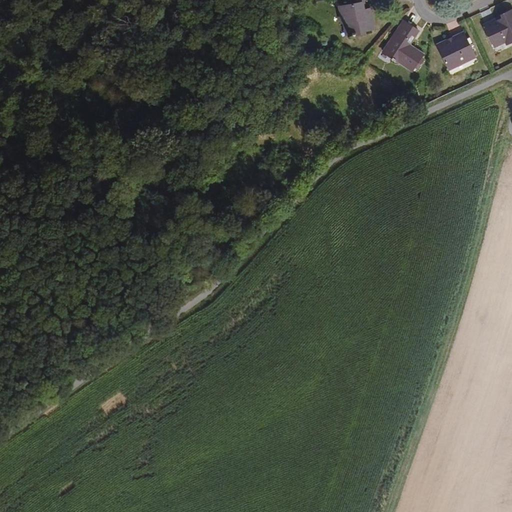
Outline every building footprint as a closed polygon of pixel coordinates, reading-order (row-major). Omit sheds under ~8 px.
[(344,22),(347,34),(373,29),(369,9),(362,10),(361,3),(363,2),(362,0),(347,0),(348,4),(339,6),(342,23),(344,22)] [(495,20),(484,25),(494,46),(505,41),(506,44),(511,40),(511,10),(511,9),(503,13),(505,17),(496,21),(495,20)] [(418,31),(403,21),(383,52),(412,71),(423,54),(409,45),(407,47),(404,45),(411,33),(415,36),(418,31)] [(415,36),(411,33),(404,45),(407,47),(409,45),(415,36)] [(447,40),(437,46),(449,69),(475,57),(470,46),(474,45),(470,37),(467,39),(464,33),(451,39),(452,42),(449,43),(447,40)]
